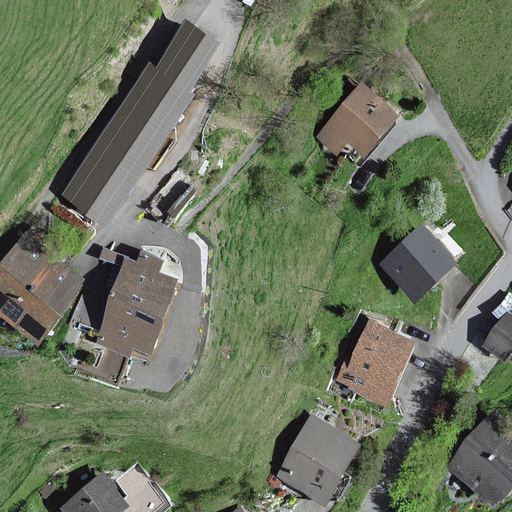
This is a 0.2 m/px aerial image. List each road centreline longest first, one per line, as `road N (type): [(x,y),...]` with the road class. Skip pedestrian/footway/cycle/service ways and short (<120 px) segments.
road 1 (track): [(219,7),(180,19),(0,253)]
road 2 (residential): [(369,511),(426,392),(511,270)]
road 3 (residential): [(489,184),(421,77)]
